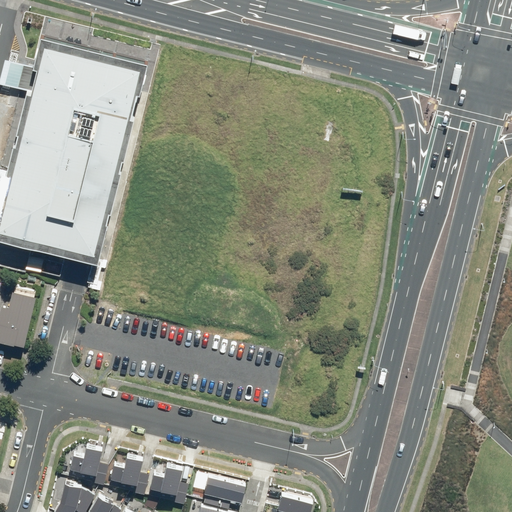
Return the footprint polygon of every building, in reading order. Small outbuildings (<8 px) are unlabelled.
[(145,59),(43,35),(23,120),(18,140),(0,135),(0,238),(97,261),(145,59)] [(32,249),(0,241),(0,264),(26,271),(32,249)] [(38,291),(13,285),(8,307),(2,306),(0,312),(0,339),(25,346),(38,291)] [(133,361),(130,377),(172,387),(175,371),(133,361)] [(76,448),(71,470),(107,478),(111,458),(102,456),(104,443),(88,440),(86,450),(76,448)] [(114,456),(110,478),(146,486),(150,467),(141,464),(143,452),(127,448),(125,459),(114,456)] [(154,467),(149,489),(186,497),(190,478),(180,475),(183,463),(167,459),(165,470),(154,467)] [(207,486),(205,494),(230,500),(231,493),(243,496),(247,478),(208,469),(204,485),(207,486)] [(63,493),(54,506),(64,511),(69,511),(74,505),(83,510),(97,487),(83,479),(67,475),(63,493)] [(278,511),(281,511),(309,511),(315,493),(282,484),(278,500),(282,501),(278,511)] [(99,490),(85,511),(116,511),(122,503),(99,490)] [(239,511),(240,508),(201,499),(198,511),(239,511)] [(141,511),(127,503),(121,511),(141,511)]
